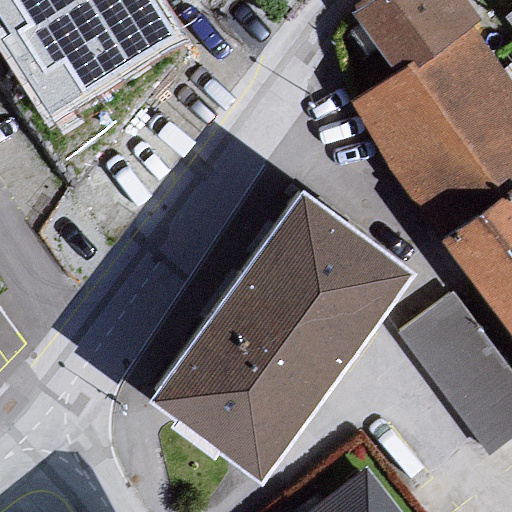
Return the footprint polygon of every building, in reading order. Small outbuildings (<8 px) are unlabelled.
[(159,0),(0,0),(0,31),(37,96),(171,20),(159,0)] [(511,75),(461,0),(358,0),(354,3),(395,64),(349,95),(445,237),(511,187),(511,75)] [(258,473),(409,269),(297,186),(146,390),(258,473)] [(511,187),(445,237),(511,328),(511,187)] [(511,353),(457,273),(401,311),(486,436),(511,418),(511,353)] [(313,511),(397,511),(368,472),(313,511)]
